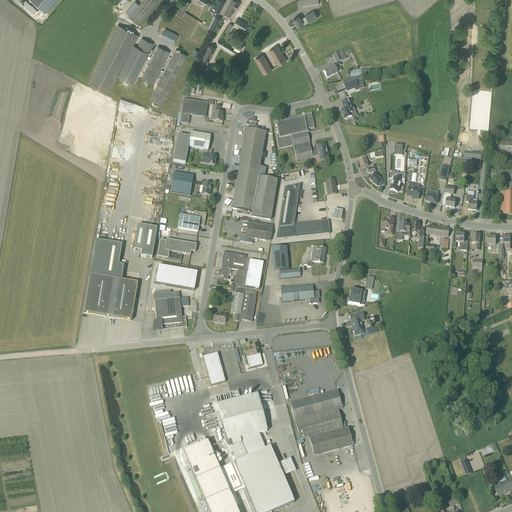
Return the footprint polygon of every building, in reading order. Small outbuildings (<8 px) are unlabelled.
[(18,0),(34,14),(37,10),(25,0),(18,0)] [(31,0),(34,3),(32,5),(38,10),(40,7),(45,12),(55,0),(31,0)] [(142,0),(142,1),(139,4),(130,15),(128,17),(138,25),(158,0),(142,0)] [(180,4),(182,5),(177,14),(181,17),(190,3),(185,0),(183,3),(182,2),(180,4)] [(217,16),(224,2),(223,1),(224,0),(223,0),(216,0),(216,2),(212,0),(210,4),(214,6),(213,7),(217,9),(217,10),(216,10),(214,14),(217,16)] [(231,0),(224,13),(230,16),(235,8),(236,9),(239,4),(238,3),(238,2),(236,1),(236,0),(231,0)] [(301,19),(299,16),(293,20),(297,27),(303,23),(304,25),(309,22),(310,23),(318,18),(314,11),(306,16),(301,19)] [(215,31),(220,19),(215,16),(209,28),(215,31)] [(237,19),(234,24),(244,30),(247,25),(237,19)] [(230,23),(225,31),(228,33),(233,25),(230,23)] [(118,76),(133,46),(138,36),(117,26),(89,82),(109,92),(118,76)] [(173,44),(178,35),(165,29),(160,38),(173,44)] [(137,47),(149,53),(153,44),(142,38),(137,47)] [(233,50),(239,53),(242,47),(234,43),(232,47),(234,48),(233,50)] [(201,58),(200,61),(200,60),(194,71),(199,73),(204,63),(207,65),(208,62),(209,62),(215,49),(208,45),(201,58)] [(133,46),(118,76),(125,79),(122,84),(125,85),(128,81),(134,84),(149,54),(133,46)] [(158,46),(156,49),(142,78),(153,84),(169,52),(158,46)] [(269,50),(276,61),(279,66),(286,61),(277,46),(269,50)] [(162,105),(187,56),(176,50),(150,100),(162,105)] [(337,63),(334,65),(328,68),(329,69),(323,71),(327,78),(338,73),(335,68),(339,66),(341,65),(340,62),(342,61),(338,53),(333,55),(337,63)] [(272,70),(263,54),(255,59),(264,74),(272,70)] [(344,85),(346,92),(359,87),(356,80),(344,85)] [(207,105),(207,103),(184,99),(180,123),(188,124),(189,121),(188,121),(189,115),(205,118),(207,105)] [(350,100),(348,101),(342,103),(345,110),(342,111),(345,119),(352,117),(352,118),(357,116),(354,108),(353,108),(350,100)] [(215,113),(214,121),(222,123),(223,117),(222,117),(222,114),(219,113),(220,107),(213,106),(212,112),(215,113)] [(276,124),(279,138),(276,139),(279,150),(293,146),(297,161),(312,158),(312,153),(306,130),(314,129),(311,114),(299,116),(299,119),(276,124)] [(277,181),(264,179),(258,178),(260,168),(266,133),(263,133),(264,128),(254,126),(255,119),(252,118),(247,121),(246,121),(246,122),(246,125),(249,126),(248,130),(245,130),(232,209),(252,213),(251,217),(271,221),(277,181)] [(191,133),(190,137),(177,135),(173,161),(185,164),(188,148),(208,151),(210,136),(191,133)] [(511,154),(511,141),(498,140),(497,153),(511,154)] [(317,152),(312,153),(312,158),(318,156),(319,161),(329,159),(328,152),(327,152),(325,145),(316,147),(317,152)] [(442,148),(441,155),(447,156),(449,149),(442,148)] [(201,164),(210,165),(215,166),(216,158),(202,155),(201,164)] [(365,156),(366,159),(359,161),(361,168),(368,166),(367,162),(371,160),(370,155),(365,156)] [(421,167),(422,160),(410,158),(408,168),(415,169),(416,166),(421,167)] [(481,160),(471,159),(470,168),(480,169),(481,160)] [(441,166),(438,180),(446,182),(449,168),(441,166)] [(369,180),(377,187),(378,186),(379,187),(382,184),(381,183),(383,181),(374,174),(374,172),(376,172),(374,168),(367,170),(368,174),(370,173),(371,178),(369,180)] [(511,170),(491,169),(490,179),(511,179),(511,170)] [(391,186),(391,187),(392,187),(390,191),(398,193),(399,189),(400,189),(401,185),(400,185),(401,184),(405,184),(405,174),(401,174),(401,179),(395,178),(395,172),(389,172),(389,182),(393,183),(393,184),(392,183),(392,184),(391,186)] [(174,173),(170,193),(190,196),(193,176),(174,173)] [(325,182),(328,196),(336,194),(334,180),(325,182)] [(511,182),(506,182),(505,192),(501,192),(500,215),(511,215),(511,182)] [(204,183),(202,194),(210,196),(212,184),(204,183)] [(277,239),(330,234),(329,230),(328,231),(327,223),(293,226),(300,185),(284,188),(277,239)] [(420,189),(421,186),(414,185),(413,189),(409,188),(408,196),(412,196),(416,197),(415,198),(419,199),(421,190),(420,189)] [(445,193),(444,199),(447,200),(446,207),(454,208),(456,201),(450,200),(451,194),(454,195),(455,188),(446,187),(445,193)] [(427,195),(426,202),(430,203),(430,204),(433,204),(436,205),(438,198),(427,195)] [(477,204),(474,203),(473,203),(474,197),(467,196),(466,203),(469,203),(468,211),(476,212),(477,204)] [(342,212),(334,210),(332,220),(340,222),(342,212)] [(177,229),(193,231),(198,232),(199,226),(204,227),(207,214),(193,211),(192,218),(180,215),(177,229)] [(385,232),(385,230),(389,230),(389,235),(393,236),(394,219),(387,219),(387,221),(382,220),(381,229),(382,229),(381,231),(382,232),(385,233),(385,232)] [(409,236),(410,233),(410,225),(407,224),(399,223),(398,233),(402,233),(402,236),(408,237),(408,236),(409,236)] [(246,235),(241,234),(240,242),(252,244),(253,239),(265,241),(268,227),(247,224),(246,235)] [(138,225),(133,250),(153,254),(157,229),(138,225)] [(416,238),(424,238),(425,229),(419,229),(419,225),(413,225),(412,234),(416,235),(416,238)] [(426,235),(448,238),(449,230),(427,226),(426,235)] [(456,234),(456,239),(456,243),(460,243),(460,251),(467,251),(468,241),(464,241),(464,235),(456,234)] [(472,236),(472,241),(471,245),(475,245),(474,251),(479,251),(480,236),(472,236)] [(499,247),(495,247),(495,246),(496,242),(496,237),(488,237),(487,242),(487,246),(492,246),(492,250),(495,250),(495,254),(499,254),(499,249),(499,247)] [(510,238),(502,237),(502,244),(506,244),(506,249),(510,249),(510,238)] [(160,241),(157,258),(167,259),(168,252),(190,256),(191,252),(195,253),(196,245),(166,240),(166,242),(160,241)] [(84,313),(111,318),(120,265),(118,265),(121,246),(96,241),(90,275),(84,313)] [(272,251),(274,270),(289,269),(287,244),(273,246),(272,251)] [(313,247),(311,261),(322,264),(323,257),(324,257),(326,249),(313,247)] [(221,268),(223,268),(227,269),(231,270),(237,271),(235,286),(258,290),(263,264),(245,260),(246,256),(224,252),(221,268)] [(137,283),(121,281),(123,266),(120,265),(111,318),(131,321),(137,283)] [(158,266),(155,285),(194,292),(197,273),(158,266)] [(231,274),(231,270),(227,269),(223,268),(223,270),(222,270),(221,276),(229,277),(229,273),(231,274)] [(279,271),(280,279),(300,278),(299,270),(279,271)] [(367,278),(365,289),(371,291),(371,289),(374,279),(367,278)] [(268,290),(269,286),(263,285),(261,302),(262,301),(267,302),(269,290),(268,290)] [(282,303),(309,300),(309,305),(319,304),(318,296),(319,296),(319,291),(313,292),(313,286),(281,289),(282,303)] [(236,289),(235,294),(231,313),(235,314),(234,321),(239,322),(240,320),(252,322),(256,298),(256,293),(236,289)] [(348,304),(362,306),(360,306),(361,300),(359,300),(361,292),(359,292),(351,291),(351,290),(350,290),(349,298),(351,298),(350,303),(348,303),(348,304)] [(188,298),(179,299),(180,307),(189,306),(188,298)] [(179,299),(154,301),(157,327),(161,326),(162,331),(168,330),(187,328),(185,317),(181,318),(180,307),(179,299)] [(351,321),(354,331),(353,331),(354,336),(363,334),(360,322),(364,321),(362,313),(359,314),(349,317),(350,321),(351,321)] [(225,324),(226,315),(214,314),(213,323),(225,324)] [(496,336),(493,330),(488,332),(490,339),(496,336)] [(244,350),(246,358),(253,356),(260,354),(257,345),(250,347),(251,348),(244,350)] [(210,386),(225,382),(217,354),(203,358),(210,386)] [(314,457),(348,448),(352,446),(348,428),(347,428),(345,422),(341,423),(337,411),(342,410),(336,391),(290,403),(300,440),(309,438),(314,457)] [(232,446),(241,444),(247,458),(233,464),(235,469),(254,511),(272,511),(294,503),(282,475),(295,470),(290,459),(277,464),(274,457),(273,457),(270,449),(266,451),(259,434),(267,432),(257,394),(217,405),(227,442),(231,441),(232,446)] [(165,455),(169,454),(161,424),(157,425),(165,455)] [(460,463),(466,476),(471,474),(466,461),(460,463)] [(361,472),(331,479),(332,487),(329,487),(333,508),(367,501),(361,472)] [(507,482),(494,487),(498,497),(511,491),(511,484),(509,477),(506,479),(507,482)] [(482,496),(477,497),(480,509),(487,507),(485,500),(489,498),(486,487),(480,489),(482,496)] [(468,502),(463,504),(465,511),(473,511),(471,506),(476,504),(472,494),(466,496),(468,502)] [(456,497),(451,499),(454,506),(459,504),(456,497)]
